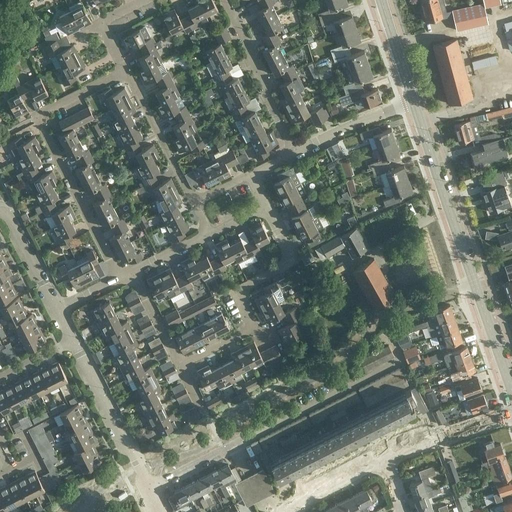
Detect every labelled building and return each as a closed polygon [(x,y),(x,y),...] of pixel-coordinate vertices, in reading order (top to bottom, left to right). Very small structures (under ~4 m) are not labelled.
[(68,6),(69,9),(79,28),(91,22),(80,0),(68,6)] [(205,15),(217,9),(212,0),(197,0),(199,3),(205,15)] [(262,22),(276,15),(271,4),(275,2),(273,0),(263,0),(259,2),(262,7),(256,11),(259,17),(260,16),(262,22)] [(319,19),(336,13),(335,7),(347,3),(346,0),(325,0),(329,8),(317,13),(319,19)] [(419,0),(425,21),(442,16),(438,2),(443,1),(442,0),(419,0)] [(199,3),(194,6),(193,5),(187,8),(190,14),(185,17),(191,29),(208,21),(205,15),(199,3)] [(488,24),(484,6),(483,3),(452,10),(457,31),(488,24)] [(191,29),(185,17),(180,20),(174,8),(161,14),(171,32),(182,26),(185,32),(191,29)] [(61,20),(54,24),(59,34),(66,30),(67,34),(79,28),(69,9),(58,15),(61,20)] [(337,33),(356,27),(351,14),(338,18),(336,13),(319,19),(321,25),(333,21),(337,33)] [(265,42),(277,36),(274,31),(283,27),(276,15),(262,22),(265,27),(264,28),(267,33),(262,36),(265,42)] [(153,43),(150,37),(144,26),(120,38),(126,50),(138,44),(141,49),(153,43)] [(216,37),(222,35),(227,32),(225,26),(213,32),(216,37)] [(332,55),(349,49),(347,43),(360,39),(356,27),(337,33),(341,45),(329,49),(332,55)] [(211,61),(225,54),(222,48),(223,48),(220,42),(230,37),(227,32),(222,35),(216,37),(219,43),(205,50),(211,61)] [(268,61),(282,54),(277,44),(280,42),(277,36),(265,42),(268,47),(262,50),(265,57),(266,56),(268,61)] [(448,103),(471,96),(456,38),(432,45),(448,103)] [(46,51),(59,44),(56,39),(43,45),(46,51)] [(144,54),(137,58),(140,64),(141,63),(144,69),(156,63),(162,60),(156,48),(161,46),(158,40),(153,43),(141,49),(144,54)] [(79,55),(73,44),(61,50),(59,44),(46,51),(49,57),(52,55),(57,67),(61,65),(61,64),(79,55)] [(350,69),(368,63),(364,50),(351,54),(349,49),(332,55),(334,61),(346,57),(350,69)] [(214,74),(216,80),(228,73),(225,68),(232,65),(229,59),(228,60),(225,54),(211,61),(217,72),(214,74)] [(283,76),(294,70),(291,64),(288,66),(282,54),(268,61),(273,70),(272,71),(274,74),(280,70),(283,76)] [(61,64),(61,65),(66,76),(60,79),(63,85),(76,78),(73,73),(85,67),(79,55),(61,64)] [(170,77),(168,71),(161,74),(156,63),(144,69),(138,72),(144,84),(156,78),(158,83),(170,77)] [(345,93),(362,86),(359,80),(372,75),(368,63),(350,69),(354,80),(342,85),(345,93)] [(297,90),(303,87),(294,70),(283,76),(285,81),(279,84),(282,91),(283,90),(286,95),(297,90)] [(228,73),(216,80),(225,96),(228,95),(242,87),(238,79),(239,79),(237,76),(231,79),(228,73)] [(21,84),(27,96),(32,93),(35,99),(47,93),(38,75),(21,84)] [(173,97),(179,94),(170,77),(158,83),(161,88),(155,92),(158,98),(161,103),(173,97)] [(21,99),(27,96),(21,84),(15,86),(18,92),(6,98),(16,116),(28,110),(21,99)] [(364,92),(362,86),(345,93),(338,96),(341,105),(354,100),(356,106),(358,107),(381,99),(377,88),(364,92)] [(130,98),(124,87),(112,93),(109,87),(97,94),(100,100),(103,98),(109,109),(112,108),(130,98)] [(233,113),(245,107),(243,102),(249,99),(246,93),(245,94),(242,87),(228,95),(234,107),(231,108),(233,113)] [(303,101),(297,90),(286,95),(280,98),(285,110),(303,101)] [(179,108),(173,97),(161,103),(155,106),(161,118),(173,112),(176,117),(188,111),(185,105),(179,108)] [(116,116),(111,119),(112,121),(118,118),(118,119),(130,113),(136,110),(130,98),(112,108),(116,116)] [(321,121),(315,109),(309,113),(303,101),(285,110),(292,122),(308,113),(314,125),(321,121)] [(470,119),(453,124),(458,142),(471,139),(473,145),(481,143),(501,138),(500,134),(492,133),(480,136),(477,124),(476,120),(487,117),(488,118),(505,113),(505,116),(511,114),(511,105),(470,117),(470,119)] [(82,109),(88,120),(93,117),(88,106),(82,109)] [(315,109),(321,121),(328,117),(322,106),(315,109)] [(245,129),(259,121),(255,113),(256,113),(254,110),(248,113),(245,107),(233,113),(237,120),(240,118),(245,129)] [(80,124),(86,121),(80,110),(75,113),(80,124)] [(190,131),(191,131),(197,128),(188,111),(176,117),(178,122),(172,125),(175,131),(176,131),(179,136),(179,137),(190,131)] [(75,127),(80,124),(75,113),(69,116),(75,127)] [(135,124),(130,113),(118,119),(118,118),(112,121),(111,122),(117,133),(135,124)] [(73,128),(75,127),(69,116),(64,119),(69,129),(72,127),(73,128)] [(64,132),(69,129),(64,119),(58,121),(62,128),(64,132)] [(266,133),(263,127),(259,121),(245,129),(252,141),(254,139),(266,133)] [(126,150),(138,144),(136,139),(142,136),(139,129),(138,130),(135,124),(117,133),(126,150)] [(78,139),(73,128),(72,127),(69,129),(64,132),(58,135),(61,141),(62,141),(64,146),(78,139)] [(391,128),(377,132),(375,127),(370,128),(359,132),(361,139),(373,135),(377,147),(395,141),(391,128)] [(254,139),(252,141),(257,151),(254,153),(257,159),(269,153),(266,147),(278,142),(272,130),(266,133),(254,139)] [(205,145),(202,139),(196,142),(191,131),(190,131),(179,137),(179,136),(172,140),(178,152),(190,146),(193,151),(205,145)] [(35,150),(35,151),(41,147),(35,135),(23,142),(20,136),(8,142),(11,148),(17,145),(22,156),(23,156),(35,150)] [(501,138),(481,143),(483,149),(470,152),(474,168),(489,164),(488,159),(506,155),(502,138),(501,138)] [(78,160),(90,154),(87,148),(84,150),(78,139),(64,146),(69,155),(68,155),(70,158),(76,155),(78,160)] [(372,169),(389,163),(387,157),(399,153),(395,141),(377,147),(381,159),(370,163),(372,169)] [(331,145),(338,158),(343,155),(337,142),(331,145)] [(153,158),(159,155),(153,143),(141,149),(138,144),(126,150),(129,156),(135,153),(141,164),(153,158)] [(332,161),(338,158),(331,145),(326,148),(332,161)] [(233,164),(238,161),(232,149),(227,151),(233,164)] [(37,156),(35,151),(35,150),(23,156),(22,156),(16,159),(25,176),(37,170),(35,165),(41,162),(38,156),(37,156)] [(227,166),(233,164),(227,151),(209,160),(218,179),(230,173),(227,166)] [(81,180),(96,173),(90,162),(93,160),(90,154),(78,160),(81,166),(75,169),(78,175),(79,175),(81,180)] [(349,156),(340,159),(345,176),(354,173),(349,156)] [(156,164),(153,158),(141,164),(135,167),(143,184),(156,178),(153,173),(159,169),(156,163),(156,164)] [(192,168),(198,181),(204,178),(207,184),(218,179),(209,160),(192,168)] [(389,163),(372,169),(374,175),(381,173),(385,185),(390,184),(408,177),(403,165),(391,169),(389,163)] [(295,173),(292,166),(277,174),(279,179),(273,182),(279,193),(300,182),(295,172),(295,173)] [(503,168),(479,175),(484,190),(482,191),(489,211),(511,203),(511,200),(506,182),(508,181),(503,168)] [(52,184),(52,185),(58,181),(52,170),(40,176),(37,170),(25,176),(28,182),(34,179),(40,190),(52,184)] [(96,194),(108,188),(105,182),(102,184),(96,173),(81,180),(86,189),(85,189),(87,192),(93,189),(96,194)] [(176,189),(170,177),(159,184),(156,178),(143,184),(136,188),(139,194),(153,187),(158,198),(176,189)] [(353,177),(346,179),(351,195),(358,192),(353,177)] [(408,177),(390,184),(394,196),(383,200),(385,206),(402,200),(399,194),(412,190),(408,177)] [(300,195),(306,192),(300,182),(279,193),(284,203),(286,202),(288,208),(303,201),(300,195)] [(55,190),(52,185),(52,184),(40,190),(34,193),(42,210),(55,204),(52,199),(59,196),(55,189),(55,190)] [(99,214),(113,207),(107,196),(111,194),(108,188),(96,194),(99,200),(92,203),(95,209),(96,209),(99,214)] [(347,188),(342,191),(343,193),(337,197),(340,202),(351,196),(347,188)] [(158,198),(164,209),(176,203),(176,204),(182,200),(176,189),(158,198)] [(181,215),(176,204),(176,203),(164,209),(158,212),(163,224),(181,215)] [(312,219),(306,208),(304,203),(289,210),(292,215),(291,216),(296,227),(312,219)] [(75,215),(69,204),(58,210),(55,204),(42,210),(45,216),(51,227),(57,224),(69,218),(69,219),(75,215)] [(113,228),(125,222),(122,217),(119,218),(113,207),(99,214),(103,223),(104,226),(110,223),(113,228)] [(354,213),(346,217),(350,224),(357,221),(354,213)] [(140,222),(144,220),(145,219),(143,214),(137,216),(140,222)] [(181,215),(163,224),(172,241),(185,235),(182,229),(188,226),(185,220),(185,221),(181,215)] [(306,242),(320,235),(317,230),(323,227),(317,216),(312,219),(296,227),(302,237),(303,236),(306,242)] [(511,217),(506,220),(509,228),(509,227),(510,230),(497,235),(502,248),(511,244),(511,217)] [(72,224),(69,219),(69,218),(57,224),(51,227),(60,244),(72,238),(69,233),(76,229),(73,223),(72,224)] [(140,222),(143,227),(148,224),(145,219),(144,220),(140,222)] [(249,241),(255,253),(261,250),(258,245),(269,239),(260,220),(248,226),(254,238),(249,241)] [(116,248),(130,241),(125,230),(128,228),(125,222),(113,228),(116,234),(110,237),(113,243),(116,248)] [(368,248),(356,227),(341,236),(340,235),(316,248),(321,258),(326,255),(327,256),(346,245),(352,256),(368,248)] [(221,271),(227,268),(224,262),(235,257),(229,243),(226,238),(214,244),(220,256),(215,258),(221,271)] [(243,244),(240,238),(229,243),(235,257),(238,262),(255,253),(249,241),(243,244)] [(130,241),(116,248),(121,257),(120,257),(121,260),(128,257),(131,262),(142,256),(139,250),(136,252),(130,241)] [(78,264),(87,282),(99,276),(93,264),(98,261),(92,249),(86,252),(89,258),(78,264)] [(187,288),(193,285),(190,279),(201,274),(195,261),(192,255),(180,261),(186,273),(181,276),(187,288)] [(209,261),(206,255),(195,261),(201,274),(203,280),(221,271),(215,258),(209,261)] [(374,307),(394,295),(373,258),(352,269),(374,307)] [(87,282),(78,264),(67,269),(64,263),(58,266),(64,278),(69,276),(75,288),(87,282)] [(0,278),(7,275),(8,276),(12,274),(7,264),(0,267),(0,278)] [(175,279),(172,272),(169,266),(158,272),(167,291),(166,291),(169,297),(187,288),(181,276),(175,279)] [(511,271),(506,273),(509,281),(503,283),(507,295),(511,293),(511,271)] [(166,291),(167,291),(158,272),(146,278),(155,297),(166,291)] [(0,290),(12,284),(8,276),(7,275),(0,278),(0,290)] [(273,289),(278,286),(275,280),(262,287),(265,292),(254,298),(260,310),(279,301),(273,289)] [(12,284),(0,290),(0,302),(17,294),(12,284)] [(132,299),(135,305),(141,302),(138,296),(132,299)] [(205,308),(216,302),(213,296),(202,302),(205,308)] [(0,306),(4,316),(23,306),(18,297),(0,305),(0,306)] [(127,302),(130,308),(135,305),(132,299),(127,302)] [(96,321),(115,312),(109,300),(90,310),(96,321)] [(286,318),(298,312),(295,306),(284,312),(279,301),(260,310),(266,322),(283,313),(286,318)] [(193,314),(205,308),(202,302),(190,308),(193,314)] [(427,325),(434,322),(453,315),(449,304),(426,312),(429,319),(412,325),(414,330),(427,325)] [(28,315),(27,315),(23,306),(4,316),(9,325),(14,323),(13,322),(28,315)] [(182,320),(193,314),(190,308),(179,314),(182,320)] [(179,314),(176,309),(164,315),(167,320),(179,314)] [(18,332),(36,322),(32,312),(27,315),(28,315),(13,322),(14,323),(18,332)] [(102,333),(108,330),(121,323),(115,312),(96,321),(102,333)] [(209,318),(217,334),(229,328),(221,312),(209,318)] [(298,312),(286,318),(288,323),(277,329),(283,341),(301,332),(295,320),(301,317),(298,312)] [(170,326),(182,320),(179,314),(167,320),(170,326)] [(427,325),(431,336),(457,326),(453,315),(434,322),(427,325)] [(206,339),(217,334),(209,318),(198,324),(206,339)] [(144,322),(147,328),(153,325),(150,319),(144,322)] [(114,341),(132,332),(126,320),(121,323),(108,330),(114,341)] [(23,341),(41,331),(36,322),(18,332),(23,341)] [(142,331),(147,328),(144,322),(139,325),(142,331)] [(194,345),(206,339),(198,324),(186,329),(194,345)] [(431,336),(433,343),(438,341),(440,347),(461,339),(457,326),(431,336)] [(183,351),(194,345),(186,329),(175,335),(183,351)] [(41,331),(23,341),(27,350),(46,341),(41,331)] [(408,331),(395,336),(399,344),(411,340),(408,331)] [(133,347),(138,344),(132,332),(114,341),(119,352),(132,346),(133,347)] [(270,362),(264,350),(259,353),(253,340),(241,346),(251,366),(262,360),(265,365),(270,362)] [(4,344),(6,347),(8,351),(12,349),(9,342),(4,344)] [(156,345),(159,351),(164,348),(161,342),(156,345)] [(154,353),(159,351),(156,345),(151,347),(154,353)] [(270,347),(276,359),(281,356),(275,345),(270,347)] [(382,348),(387,359),(393,356),(387,345),(382,348)] [(415,345),(403,349),(407,362),(419,357),(415,345)] [(138,357),(133,347),(132,346),(119,352),(113,355),(119,367),(138,357)] [(251,366),(241,346),(230,352),(232,358),(233,358),(240,371),(251,366)] [(442,351),(429,355),(431,362),(444,357),(445,359),(447,366),(455,363),(470,358),(466,346),(443,354),(442,351)] [(270,362),(276,359),(270,347),(264,350),(270,362)] [(382,362),(387,359),(382,348),(376,350),(382,362)] [(376,365),(382,362),(376,350),(370,353),(376,365)] [(370,367),(376,365),(370,353),(364,356),(370,367)] [(364,370),(370,367),(364,356),(359,359),(364,370)] [(125,378),(131,376),(131,375),(144,369),(144,368),(138,357),(119,367),(125,378)] [(233,358),(232,358),(221,364),(231,383),(243,376),(240,371),(233,358)] [(470,358),(455,363),(457,370),(452,372),(454,377),(474,370),(470,358)] [(48,365),(57,384),(67,379),(58,361),(48,365)] [(205,388),(216,382),(217,382),(210,369),(208,364),(196,370),(205,388)] [(216,382),(219,388),(231,383),(221,364),(210,369),(217,382),(216,382)] [(48,389),(57,384),(48,365),(39,370),(48,389)] [(167,368),(170,373),(176,371),(173,365),(167,368)] [(137,387),(155,377),(149,366),(144,368),(144,369),(131,375),(131,376),(137,387)] [(399,380),(404,377),(399,367),(394,370),(399,380)] [(165,376),(170,373),(167,368),(162,370),(165,376)] [(39,393),(48,389),(39,370),(30,375),(39,393)] [(394,382),(399,380),(394,370),(389,373),(394,382)] [(389,385),(394,382),(389,373),(384,375),(389,385)] [(30,398),(39,393),(30,375),(21,379),(30,398)] [(383,388),(389,385),(384,375),(378,378),(383,388)] [(437,380),(439,386),(448,383),(449,383),(447,376),(437,380)] [(156,392),(162,389),(155,377),(137,387),(143,398),(156,392)] [(399,380),(403,387),(408,384),(404,377),(399,380)] [(460,400),(465,398),(464,396),(466,395),(467,397),(476,393),(476,391),(481,389),(477,377),(466,381),(466,380),(459,382),(459,383),(454,385),(460,400)] [(378,390),(383,388),(378,378),(373,381),(378,390)] [(21,402),(30,398),(21,379),(12,384),(21,402)] [(397,390),(403,387),(399,380),(394,382),(397,390)] [(373,393),(378,390),(373,381),(368,383),(373,393)] [(392,392),(397,390),(394,382),(389,385),(392,392)] [(368,396),(373,393),(368,383),(363,386),(368,396)] [(448,383),(439,386),(441,391),(450,388),(448,383)] [(12,407),(21,402),(12,384),(2,389),(12,407)] [(387,395),(392,392),(389,385),(383,388),(387,395)] [(427,409),(418,391),(415,386),(404,391),(406,394),(271,463),(278,477),(413,408),(416,413),(421,411),(422,412),(427,409)] [(363,398),(368,396),(363,386),(358,389),(363,398)] [(179,390),(182,396),(187,394),(184,388),(179,390)] [(382,398),(387,395),(383,388),(378,390),(382,398)] [(0,407),(2,412),(12,407),(2,389),(0,389),(0,407)] [(177,399),(182,396),(179,390),(174,393),(177,399)] [(349,393),(354,403),(360,400),(355,390),(349,393)] [(377,400),(382,398),(378,390),(373,393),(377,400)] [(162,403),(156,392),(143,398),(137,401),(143,413),(162,403)] [(216,396),(219,401),(224,398),(221,393),(216,396)] [(349,405),(354,403),(349,393),(344,395),(349,405)] [(372,403),(377,400),(373,393),(368,396),(372,403)] [(487,405),(483,393),(477,395),(476,393),(467,397),(468,399),(464,401),(468,414),(478,410),(477,408),(487,405)] [(344,408),(349,405),(344,395),(339,398),(344,408)] [(71,404),(78,400),(75,396),(68,400),(71,404)] [(208,407),(219,401),(216,396),(205,402),(208,407)] [(366,406),(372,403),(368,396),(363,398),(366,406)] [(344,408),(339,398),(334,401),(339,411),(344,408)] [(334,413),(336,412),(339,411),(334,401),(329,403),(334,413)] [(57,405),(59,410),(66,406),(64,402),(57,405)] [(64,422),(83,413),(78,403),(59,412),(64,422)] [(149,424),(155,422),(154,421),(167,414),(162,403),(143,413),(149,424)] [(329,416),(334,413),(329,403),(324,406),(329,416)] [(52,413),(59,410),(57,405),(50,409),(52,413)] [(324,419),(329,416),(324,406),(319,409),(324,419)] [(436,422),(444,419),(439,407),(432,411),(436,422)] [(344,408),(339,411),(336,412),(339,417),(346,413),(344,408)] [(318,421),(324,419),(319,409),(313,411),(318,421)] [(39,415),(41,419),(48,415),(46,411),(39,415)] [(161,433),(179,423),(173,411),(167,414),(154,421),(155,422),(161,433)] [(313,424),(318,421),(313,411),(308,414),(313,424)] [(189,422),(199,417),(197,412),(186,417),(189,422)] [(331,420),(339,417),(336,412),(334,413),(329,416),(331,420)] [(69,431),(87,422),(83,413),(64,422),(69,431)] [(34,423),(41,419),(39,415),(32,418),(34,423)] [(300,418),(305,428),(310,425),(305,415),(300,418)] [(300,431),(305,428),(300,418),(295,421),(300,431)] [(20,424),(23,428),(30,425),(27,420),(20,424)] [(295,433),(300,431),(295,421),(290,423),(295,433)] [(73,440),(92,431),(87,422),(69,431),(73,440)] [(290,436),(294,433),(295,433),(290,423),(285,426),(290,436)] [(16,432),(23,428),(20,424),(13,427),(16,432)] [(285,438),(287,437),(290,436),(285,426),(279,429),(285,438)] [(37,432),(40,438),(46,435),(43,429),(37,432)] [(279,441),(280,441),(285,438),(279,429),(274,431),(279,441)] [(92,442),(92,443),(97,440),(92,431),(73,440),(78,449),(92,442)] [(274,444),(279,441),(274,431),(269,434),(274,444)] [(34,441),(40,438),(37,432),(31,435),(34,441)] [(287,437),(289,442),(297,438),(294,433),(290,436),(287,437)] [(269,446),(274,444),(269,434),(264,437),(269,446)] [(264,449),(269,446),(264,437),(259,439),(264,449)] [(282,446),(289,442),(287,437),(285,438),(280,441),(282,446)] [(488,460),(504,455),(503,454),(505,453),(504,447),(502,448),(500,443),(493,445),(491,440),(483,442),(485,447),(483,448),(488,460)] [(255,454),(261,450),(256,441),(250,444),(255,454)] [(97,451),(92,443),(92,442),(78,449),(73,451),(78,461),(97,451)] [(46,450),(49,456),(55,453),(52,447),(46,450)] [(43,459),(49,456),(46,450),(40,453),(43,459)] [(97,451),(78,461),(83,470),(102,461),(97,451)] [(504,455),(488,460),(480,463),(482,468),(489,465),(491,470),(490,471),(494,482),(511,476),(504,455)] [(446,462),(450,474),(456,472),(452,460),(446,462)] [(53,464),(47,467),(49,471),(51,474),(57,471),(53,464)] [(228,464),(217,470),(225,486),(236,481),(228,464)] [(427,477),(427,476),(435,474),(432,466),(418,471),(421,479),(427,477)] [(263,469),(258,472),(263,483),(269,481),(263,469)] [(50,488),(44,474),(38,477),(35,470),(25,475),(35,493),(44,489),(45,491),(50,488)] [(226,487),(225,486),(217,470),(206,475),(212,487),(218,484),(221,490),(226,487)] [(56,485),(51,474),(49,471),(44,474),(50,488),(56,485)] [(258,472),(252,475),(258,486),(263,483),(258,472)] [(452,482),(458,479),(456,472),(450,474),(449,474),(452,482)] [(25,498),(35,493),(25,475),(16,480),(25,498)] [(204,498),(209,496),(206,491),(212,487),(206,475),(196,481),(202,493),(204,498)] [(252,475),(247,477),(253,489),(258,486),(252,475)] [(247,492),(253,489),(247,477),(242,480),(247,492)] [(413,496),(431,490),(431,489),(427,477),(421,479),(421,480),(409,485),(413,496)] [(480,506),(486,504),(495,501),(501,499),(500,495),(511,490),(511,478),(511,477),(495,483),(498,490),(493,492),(494,495),(484,498),(484,500),(479,502),(480,506)] [(16,503),(25,498),(16,480),(7,484),(16,503)] [(242,480),(235,484),(240,495),(247,492),(242,480)] [(191,498),(202,493),(196,481),(185,486),(191,498)] [(269,481),(263,483),(269,495),(275,492),(269,481)] [(263,483),(258,486),(264,498),(269,495),(263,483)] [(0,493),(7,507),(16,503),(7,484),(0,487),(0,493)] [(175,493),(168,497),(175,510),(182,506),(181,504),(187,500),(190,506),(194,504),(191,498),(185,486),(174,492),(175,493)] [(258,486),(253,489),(259,500),(264,498),(258,486)] [(221,490),(225,497),(226,497),(230,495),(226,487),(221,490)] [(253,489),(247,492),(253,503),(259,500),(253,489)] [(366,489),(355,495),(364,511),(363,511),(369,511),(365,504),(372,501),(366,489)] [(417,507),(429,503),(427,497),(433,495),(433,494),(431,490),(413,496),(417,507)] [(247,492),(240,495),(246,507),(253,503),(247,492)] [(463,493),(456,495),(462,511),(469,510),(463,493)] [(355,495),(344,500),(350,511),(355,509),(356,511),(363,511),(364,511),(355,495)] [(209,496),(204,498),(208,506),(213,503),(209,496)] [(204,498),(200,500),(204,508),(208,506),(204,498)] [(511,511),(511,499),(488,508),(489,511),(493,511),(504,509),(504,511),(511,511)] [(350,511),(344,500),(333,506),(336,511),(350,511)] [(418,511),(432,511),(429,503),(417,507),(418,511)]
